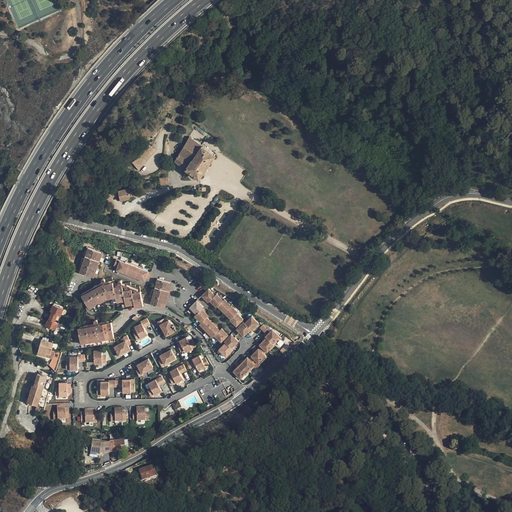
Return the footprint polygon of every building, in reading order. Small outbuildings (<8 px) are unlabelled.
[(204,147),(193,136),(182,159),(192,168),(191,172),(201,180),(219,155),(206,143),(204,147)] [(157,151),(147,145),(146,150),(137,159),(133,163),(140,170),(157,151)] [(161,178),(162,186),(169,185),(168,177),(161,178)] [(133,189),(119,192),(121,201),(129,198),(130,197),(131,196),(133,195),(135,196),(133,189)] [(104,197),(109,202),(114,196),(108,191),(104,197)] [(101,258),(104,250),(96,247),(88,244),(79,269),(95,275),(101,258)] [(126,260),(118,257),(115,263),(119,265),(118,268),(127,271),(131,262),(126,260)] [(140,266),(131,262),(127,271),(129,272),(131,273),(136,275),(140,266)] [(144,267),(140,266),(136,275),(145,279),(147,276),(150,277),(153,271),(144,267)] [(173,281),(158,277),(158,279),(155,288),(155,291),(152,302),(166,306),(173,281)] [(104,282),(84,292),(91,305),(109,297),(118,296),(118,301),(126,300),(127,304),(136,303),(136,306),(145,305),(142,290),(133,291),(133,288),(125,289),(124,285),(116,286),(116,282),(104,282)] [(210,300),(216,294),(212,291),(209,287),(202,294),(209,301),(210,300)] [(217,293),(216,294),(210,300),(212,301),(214,303),(217,306),(218,305),(224,299),(220,296),(217,293)] [(224,312),(231,305),(228,302),(225,298),(224,299),(218,305),(224,312)] [(204,306),(197,299),(190,306),(193,310),(197,313),(203,307),(204,306)] [(48,320),(45,327),(56,331),(59,324),(61,316),(62,317),(65,309),(54,305),(51,312),(52,313),(50,320),(48,320)] [(231,319),(237,313),(238,312),(231,305),(224,312),(231,319)] [(203,307),(197,313),(196,314),(195,315),(198,318),(202,322),(207,316),(210,314),(206,310),(204,308),(203,307)] [(230,320),(236,326),(242,320),(244,319),(240,316),(237,313),(231,319),(230,320)] [(252,315),(245,323),(251,329),(252,330),(256,326),(259,323),(252,315)] [(203,327),(206,330),(214,323),(207,316),(202,322),(200,323),(203,327)] [(135,332),(138,340),(142,338),(143,339),(146,337),(145,336),(149,334),(145,327),(151,324),(148,318),(142,321),(143,323),(136,327),(138,331),(135,332)] [(163,319),(157,322),(161,329),(163,328),(167,335),(177,330),(175,326),(174,327),(170,320),(165,322),(163,319)] [(96,323),(82,326),(82,327),(79,328),(82,342),(115,335),(112,320),(100,322),(100,321),(99,320),(98,320),(97,320),(96,320),(96,321),(95,322),(95,323),(96,323)] [(251,329),(245,323),(244,322),(238,327),(237,329),(240,332),(244,336),(248,332),(251,329)] [(265,322),(259,328),(262,330),(264,332),(269,327),(265,322)] [(213,336),(214,335),(220,329),(214,323),(206,330),(213,336)] [(228,334),(222,328),(220,329),(214,335),(218,338),(221,341),(223,339),(228,334)] [(266,337),(267,337),(273,343),(275,340),(280,336),(272,329),(272,330),(267,335),(265,336),(266,337)] [(228,334),(223,339),(224,341),(231,334),(230,333),(228,334)] [(238,341),(231,334),(224,341),(226,342),(231,348),(234,345),(238,341)] [(121,354),(122,356),(132,350),(128,343),(131,341),(128,335),(125,337),(125,338),(122,339),(123,342),(116,346),(120,354),(121,354)] [(177,344),(182,352),(185,350),(186,352),(196,346),(193,339),(189,341),(187,337),(180,341),(180,342),(177,344)] [(267,337),(266,337),(263,341),(260,344),(262,347),(267,351),(268,350),(274,344),(273,343),(267,337)] [(55,343),(43,340),(38,356),(45,358),(48,347),(53,349),(55,343)] [(231,348),(226,342),(219,349),(226,356),(233,349),(231,348)] [(267,351),(262,347),(259,349),(258,348),(251,355),(252,356),(257,361),(258,362),(259,362),(265,356),(265,355),(264,354),(267,351)] [(103,349),(95,349),(95,351),(95,358),(95,362),(99,362),(103,362),(107,361),(107,357),(107,353),(103,354),(103,349)] [(159,361),(162,367),(166,365),(166,364),(173,360),(174,362),(177,360),(172,350),(161,356),(162,359),(159,361)] [(79,360),(79,355),(71,355),(71,360),(67,360),(68,368),(76,368),(79,368),(79,361),(79,360)] [(187,363),(191,369),(196,366),(199,371),(203,369),(204,370),(207,368),(206,367),(210,365),(206,358),(202,359),(200,356),(187,363)] [(247,357),(240,364),(248,371),(253,365),(257,361),(252,356),(250,359),(247,357)] [(137,370),(141,376),(148,372),(147,371),(154,367),(149,358),(139,364),(141,368),(137,370)] [(169,377),(173,385),(177,383),(178,384),(181,382),(181,381),(184,379),(181,374),(187,371),(184,364),(171,372),(173,376),(169,377)] [(240,364),(233,371),(241,378),(245,374),(248,371),(240,364)] [(48,378),(39,375),(35,387),(33,386),(28,404),(38,407),(43,390),(44,390),(48,378)] [(148,389),(152,396),(155,395),(156,396),(160,394),(159,393),(162,391),(160,386),(166,383),(162,376),(150,383),(152,387),(148,389)] [(124,386),(124,392),(136,392),(136,384),(132,384),(132,379),(110,380),(110,381),(102,381),(103,386),(98,386),(99,394),(110,394),(110,387),(124,386)] [(72,392),(72,385),(68,385),(68,381),(61,381),(61,384),(56,384),(55,394),(69,394),(68,392),(72,392)] [(70,417),(70,410),(66,410),(66,407),(66,406),(58,406),(58,410),(54,410),(55,418),(59,418),(66,418),(66,417),(70,417)] [(140,408),(137,408),(137,413),(133,413),(133,420),(137,420),(137,421),(145,421),(149,421),(149,417),(149,412),(145,412),(145,408),(140,408)] [(93,409),(85,410),(85,411),(85,414),(81,415),(81,421),(85,421),(85,422),(93,422),(97,421),(97,415),(93,415),(93,409)] [(123,415),(123,409),(115,409),(115,413),(111,413),(111,422),(115,422),(123,422),(123,415)] [(102,443),(92,442),(91,456),(97,457),(97,454),(101,454),(102,443)] [(110,443),(111,454),(121,453),(121,451),(126,451),(125,442),(110,443)] [(154,465),(139,470),(143,480),(157,475),(154,465)]
